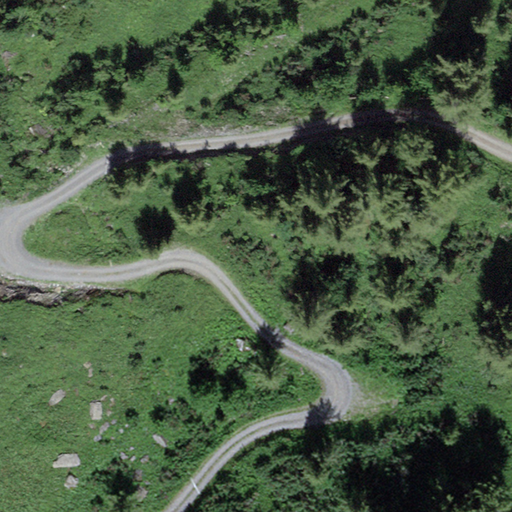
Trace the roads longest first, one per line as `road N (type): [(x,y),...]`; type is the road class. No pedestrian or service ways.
road 1 (track): [(174,511),(234,447),(274,428),(325,421),(340,401),(327,373),(270,345),(214,277),(182,258),(104,276),(17,267),(0,255)]
road 2 (track): [(0,217),(48,198),(96,164),(169,145),(264,140),(393,114),(511,159)]
